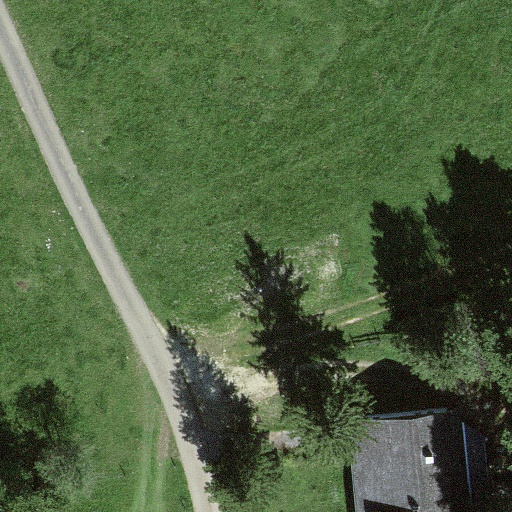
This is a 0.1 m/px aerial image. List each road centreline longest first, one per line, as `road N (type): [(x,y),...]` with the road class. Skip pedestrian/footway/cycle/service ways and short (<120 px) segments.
road 1 (unclassified): [(0,50),(163,391),(196,511)]
road 2 (track): [(163,391),(511,246)]
